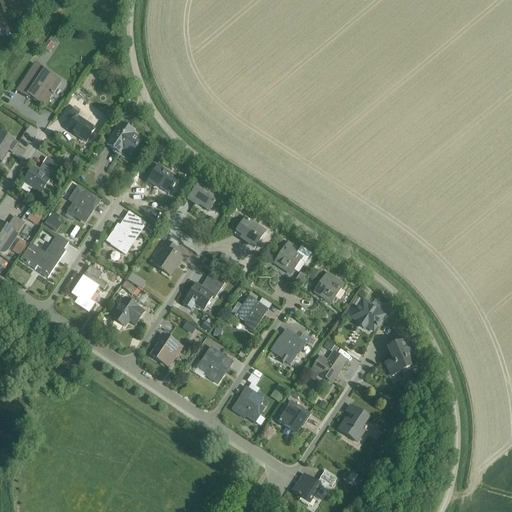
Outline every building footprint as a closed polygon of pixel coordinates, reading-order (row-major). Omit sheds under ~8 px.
[(5,19),(0,21),(0,30),(2,36),(10,32),(5,19)] [(52,51),(58,38),(51,34),(45,48),(52,51)] [(18,90),(43,107),(59,85),(52,80),(53,78),(34,65),(18,90)] [(67,130),(86,143),(95,130),(76,117),(80,112),(74,108),(67,118),(73,122),(67,130)] [(122,150),(131,156),(142,140),(133,134),(134,133),(121,124),(106,146),(119,155),(122,150)] [(11,155),(18,145),(0,133),(0,162),(1,163),(8,153),(11,155)] [(47,159),(43,165),(46,167),(58,175),(62,169),(47,159)] [(156,186),(168,195),(178,180),(158,166),(147,183),(155,188),(156,186)] [(52,183),(58,175),(46,167),(42,174),(33,168),(23,183),(41,195),(50,181),(52,183)] [(196,204),(209,212),(219,198),(198,184),(187,201),(194,206),(196,204)] [(72,221),(75,217),(76,216),(86,223),(91,215),(90,214),(98,201),(78,188),(69,202),(73,205),(65,217),(72,221)] [(37,223),(43,217),(36,210),(30,216),(37,223)] [(118,226),(109,240),(106,244),(125,256),(146,225),(129,214),(120,228),(118,226)] [(0,252),(1,253),(2,254),(3,254),(5,254),(6,253),(8,252),(19,235),(18,235),(25,225),(14,217),(7,228),(0,222),(0,252)] [(235,235),(255,249),(266,233),(245,219),(235,235)] [(22,238),(13,248),(20,254),(29,243),(22,238)] [(152,266),(170,277),(181,260),(174,255),(177,250),(165,242),(162,248),(164,249),(152,266)] [(52,243),(45,254),(31,245),(25,254),(28,256),(29,260),(27,263),(36,269),(37,267),(50,275),(66,252),(52,243)] [(301,248),(299,251),(288,244),(274,264),(291,275),(300,261),(305,264),(311,255),(301,248)] [(103,291),(107,286),(98,281),(102,275),(90,267),(86,273),(87,273),(84,278),(83,277),(71,295),(78,300),(75,305),(89,314),(95,305),(89,302),(98,288),(103,291)] [(313,294),(330,305),(343,287),(333,280),(334,278),(327,274),(313,294)] [(145,283),(132,275),(128,281),(141,289),(145,283)] [(186,300),(183,305),(191,311),(194,306),(203,312),(212,298),(215,300),(224,285),(210,275),(205,282),(209,285),(205,290),(195,285),(186,300)] [(122,288),(136,298),(140,292),(137,289),(136,290),(125,283),(122,288)] [(141,298),(148,303),(153,296),(145,291),(141,298)] [(268,311),(255,302),(258,297),(251,292),(248,297),(242,307),(237,304),(231,314),(235,317),(235,318),(248,327),(247,329),(254,333),(268,311)] [(263,297),(260,302),(271,307),(274,302),(263,297)] [(135,327),(145,313),(124,300),(111,320),(112,321),(110,324),(111,327),(119,333),(122,332),(124,330),(129,323),(135,327)] [(366,329),(373,334),(382,320),(376,315),(377,313),(369,308),(371,307),(362,301),(351,319),(358,324),(357,326),(364,331),(366,329)] [(211,314),(208,320),(214,324),(218,318),(211,314)] [(187,321),(184,327),(194,332),(197,326),(187,321)] [(211,329),(213,324),(206,321),(204,325),(211,329)] [(305,345),(299,341),(285,332),(270,354),(291,367),(305,345)] [(150,357),(169,369),(182,349),(162,336),(158,342),(160,343),(150,357)] [(309,338),(305,344),(311,348),(315,342),(309,338)] [(328,341),(324,347),(331,352),(335,346),(328,341)] [(386,364),(392,377),(416,365),(404,342),(388,349),(393,361),(386,364)] [(205,377),(218,385),(226,372),(227,372),(233,364),(211,349),(197,369),(194,374),(203,380),(205,377)] [(312,371),(332,384),(346,362),(333,354),(327,363),(320,358),(312,371)] [(268,404),(256,396),(260,389),(251,383),(247,390),(246,389),(241,398),(232,412),(244,420),(246,418),(255,424),(268,404)] [(319,404),(317,407),(324,411),(329,405),(322,401),(320,405),(319,404)] [(290,402),(286,407),(285,406),(275,421),(295,434),(300,427),(302,429),(310,416),(295,405),(290,402)] [(361,431),(368,419),(350,407),(346,413),(351,417),(348,422),(345,421),(339,431),(357,443),(364,433),(361,431)] [(396,418),(391,426),(397,430),(402,422),(396,418)] [(357,485),(362,476),(354,471),(348,479),(357,485)] [(304,476),(293,493),(301,499),(299,502),(308,507),(313,500),(318,503),(329,486),(331,488),(337,480),(325,472),(319,480),(320,480),(317,485),(304,476)]
